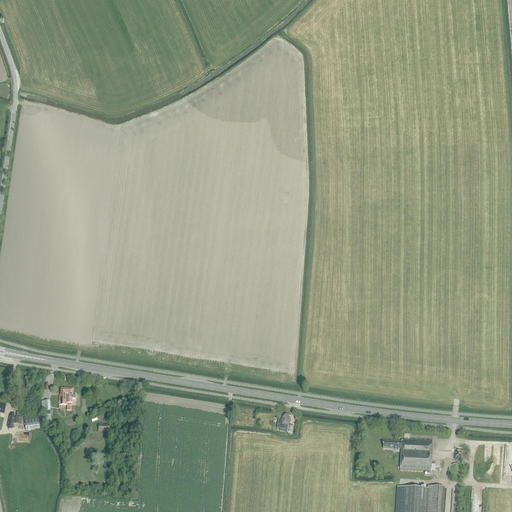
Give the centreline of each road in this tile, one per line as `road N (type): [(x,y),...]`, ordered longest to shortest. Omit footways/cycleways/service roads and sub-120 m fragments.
road 1 (primary): [(511,424),(344,408),(0,351)]
road 2 (unclassified): [(0,202),(13,103),(0,34)]
